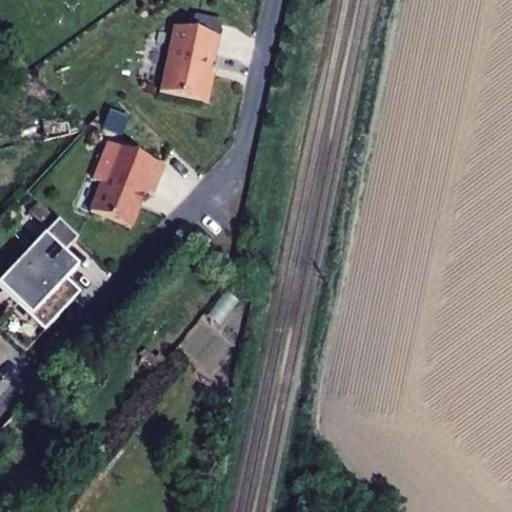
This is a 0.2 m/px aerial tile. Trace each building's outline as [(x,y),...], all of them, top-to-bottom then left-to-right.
[(217,19),(193,14),(190,30),(215,36),(213,35),(217,19)] [(190,30),(172,26),(158,92),(207,102),(213,74),(207,73),(215,36),(190,30)] [(66,122),(44,127),(47,139),(77,132),(74,128),(67,129),(66,122)] [(163,165),(107,142),(92,179),(100,183),(89,211),(129,227),(144,191),(151,193),(163,165)] [(76,240),(56,221),(0,280),(0,283),(46,327),(72,299),(68,296),(75,289),(65,279),(76,268),(62,254),(76,240)]
